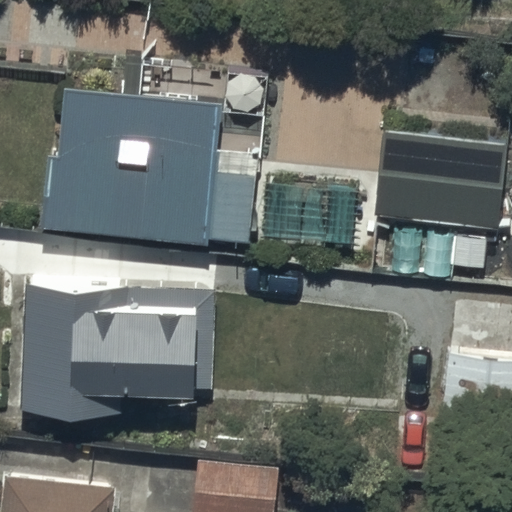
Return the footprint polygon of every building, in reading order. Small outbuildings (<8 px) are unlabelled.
[(53,142),(46,211),(210,229),(211,225),(251,229),(258,166),(215,161),(223,91),(70,74),(63,143),(53,142)] [(502,130),(384,116),(375,203),(493,215),(502,130)] [(21,398),(120,399),(121,379),(196,382),(198,311),(218,312),(219,278),(25,271),(21,398)] [(511,346),(451,339),(441,417),(511,426),(511,346)] [(282,458),(198,446),(191,504),(256,511),(275,511),(276,508),(293,510),(297,477),(280,475),(282,458)] [(113,511),(119,474),(5,463),(0,503),(0,511),(113,511)]
